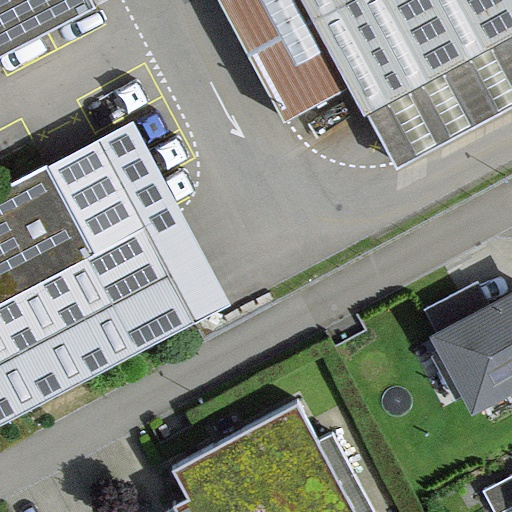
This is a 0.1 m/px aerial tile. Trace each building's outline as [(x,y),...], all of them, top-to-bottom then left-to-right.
[(0,0),(0,52),(91,4),(88,0),(0,0)] [(511,103),(511,0),(215,0),(279,119),(345,84),(359,111),(361,110),(392,167),(511,103)] [(0,421),(190,321),(139,226),(89,253),(42,164),(0,186),(0,421)] [(474,397),(511,376),(511,295),(440,333),(474,397)] [(293,400),(167,467),(183,495),(168,503),(173,511),(369,511),(327,433),(314,440),(293,400)] [(511,473),(478,491),(489,511),(502,511),(511,507),(511,473)]
